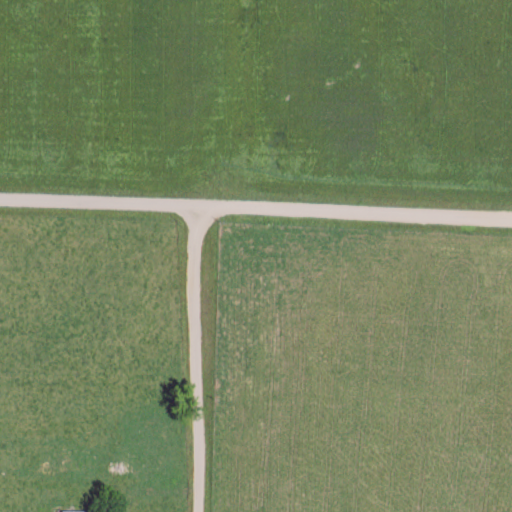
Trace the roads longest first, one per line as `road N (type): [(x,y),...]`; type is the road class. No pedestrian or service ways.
road 1 (residential): [(0,202),(511,221)]
road 2 (residential): [(203,193),(196,310),(201,511)]
